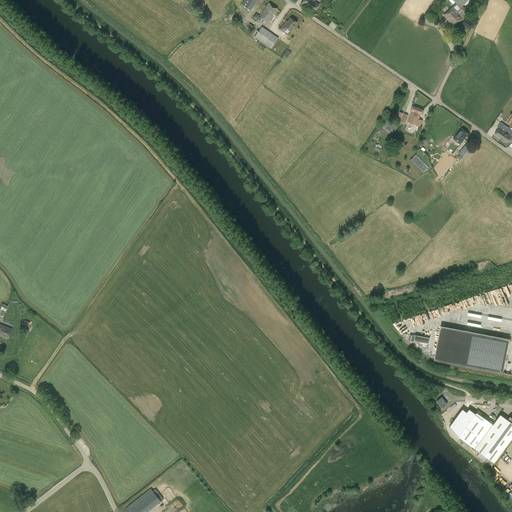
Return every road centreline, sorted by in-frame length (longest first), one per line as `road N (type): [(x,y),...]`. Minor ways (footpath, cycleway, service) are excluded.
road 1 (unclassified): [(511,156),(288,0)]
road 2 (unclassified): [(89,462),(47,402),(0,374)]
